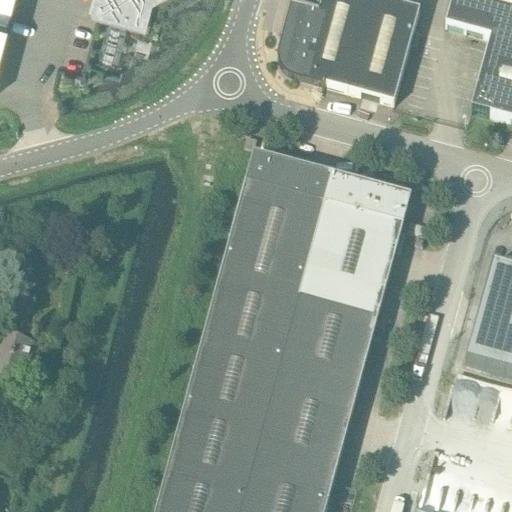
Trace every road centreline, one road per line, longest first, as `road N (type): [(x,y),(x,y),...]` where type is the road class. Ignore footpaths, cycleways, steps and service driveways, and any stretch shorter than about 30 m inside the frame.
road 1 (unclassified): [(393,511),(479,171)]
road 2 (unclassified): [(479,171),(223,85)]
road 3 (unclassified): [(223,85),(93,143),(0,171)]
road 4 (unknown): [(29,162),(34,56),(57,0)]
